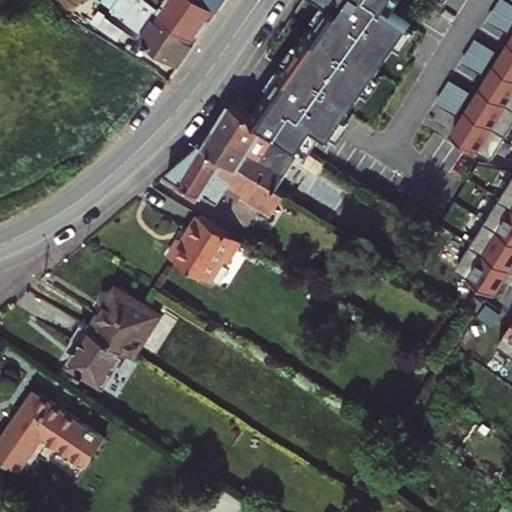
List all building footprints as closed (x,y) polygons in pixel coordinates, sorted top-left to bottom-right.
[(78,0),(53,0),(70,12),(78,0)] [(140,36),(180,65),(198,39),(158,12),(161,7),(151,0),(117,0),(113,7),(144,30),(140,36)] [(218,11),(202,0),(151,0),(161,7),(158,12),(198,39),(218,11)] [(202,0),(218,11),(225,0),(202,0)] [(391,0),(330,0),(334,3),(282,77),(254,116),(302,146),(329,108),(333,101),(349,112),(414,21),(389,4),(391,0)] [(144,30),(113,7),(108,13),(140,36),(144,30)] [(511,127),(511,36),(452,132),(493,157),(511,127)] [(232,102),(204,144),(275,188),(302,146),(254,116),(232,102)] [(273,218),(287,195),(275,188),(204,144),(201,142),(167,171),(219,203),(230,185),(244,194),(242,199),(273,218)] [(511,268),(511,179),(458,267),(497,292),(511,268)] [(198,214),(183,239),(178,236),(168,253),(211,280),(224,259),(228,261),(241,240),(198,214)] [(109,304),(93,329),(127,351),(136,356),(163,313),(119,287),(118,290),(109,287),(104,290),(102,297),(103,300),(109,304)] [(511,323),(498,342),(511,352),(511,323)] [(71,365),(105,386),(127,351),(93,329),(71,365)] [(395,353),(380,342),(368,358),(383,369),(395,353)] [(387,388),(377,381),(364,403),(374,410),(387,388)] [(0,453),(22,469),(45,435),(88,464),(107,436),(37,390),(0,443),(0,453)] [(397,440),(385,432),(377,444),(390,452),(397,440)]
